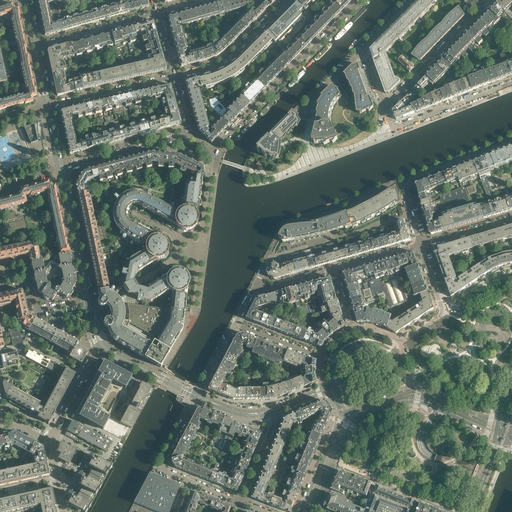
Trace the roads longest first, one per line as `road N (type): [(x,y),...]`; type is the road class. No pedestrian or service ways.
road 1 (residential): [(362,0),(215,152),(189,134)]
road 2 (residential): [(420,244),(403,182),(511,139)]
road 3 (tertiary): [(497,424),(415,389),(350,410)]
road 4 (tertiary): [(355,422),(394,404),(422,402),(494,437)]
road 5 (residential): [(491,0),(386,107)]
road 6 (residential): [(334,461),(459,511)]
road 7 (residential): [(176,76),(225,60),(282,0)]
road 8 (tertiary): [(90,299),(64,169)]
road 9 (tertiary): [(59,171),(86,300)]
road 10 (residential): [(64,169),(189,134)]
road 11 (residential): [(50,104),(176,76)]
road 12 (residential): [(69,416),(116,441),(106,458),(58,436)]
road 13 (residential): [(394,127),(511,83)]
road 14 (residential): [(38,46),(158,12)]
